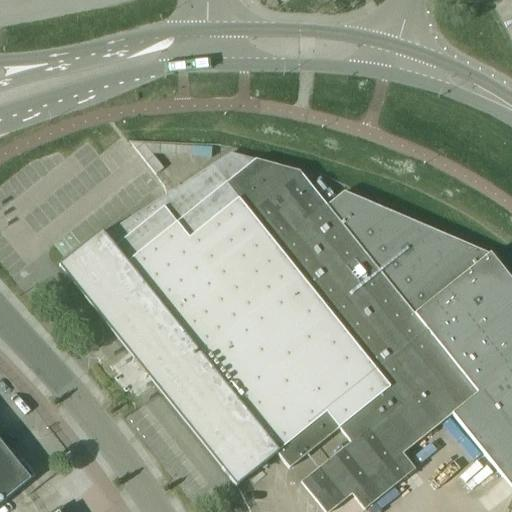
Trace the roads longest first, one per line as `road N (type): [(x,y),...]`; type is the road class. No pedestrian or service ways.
road 1 (tertiary): [(156,511),(111,442),(0,317)]
road 2 (secondary): [(0,119),(109,80),(207,65)]
road 3 (secondary): [(395,44),(206,30)]
road 4 (secondary): [(207,65),(383,73)]
road 5 (secondary): [(206,30),(159,33),(54,68)]
road 6 (secondary): [(383,73),(511,118)]
road 7 (secondary): [(511,99),(395,44)]
